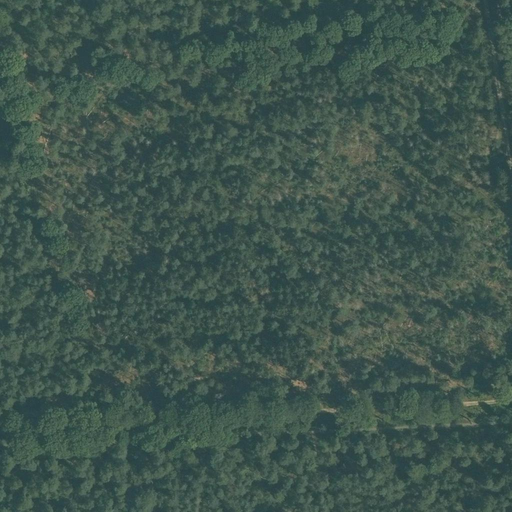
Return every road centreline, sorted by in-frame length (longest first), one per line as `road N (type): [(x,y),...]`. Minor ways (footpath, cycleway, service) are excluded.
road 1 (track): [(511,403),(0,429)]
road 2 (track): [(511,179),(484,0)]
